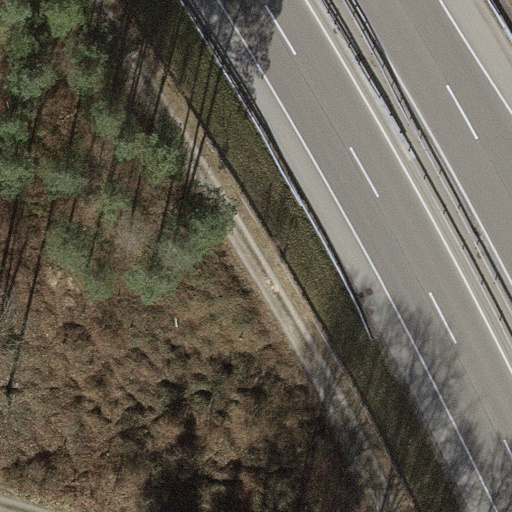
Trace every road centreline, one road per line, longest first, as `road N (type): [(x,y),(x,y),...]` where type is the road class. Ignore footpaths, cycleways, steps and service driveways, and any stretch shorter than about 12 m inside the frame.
road 1 (track): [(91,0),(261,268),(387,511)]
road 2 (motorway): [(263,0),(365,171),(511,453)]
road 3 (motorway): [(511,201),(398,0)]
